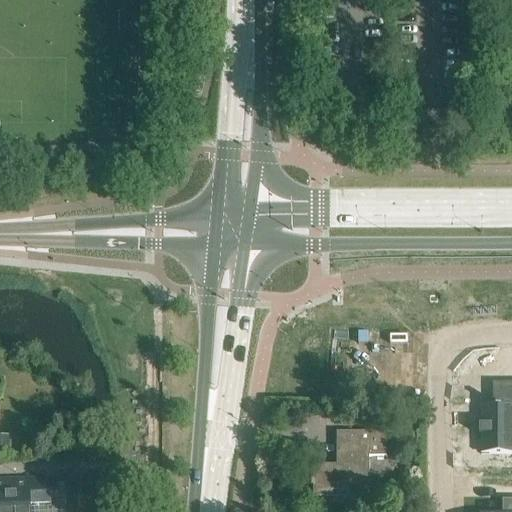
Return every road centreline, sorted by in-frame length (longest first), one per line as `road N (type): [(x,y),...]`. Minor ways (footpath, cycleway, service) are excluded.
road 1 (tertiary): [(243,245),(511,241)]
road 2 (tertiary): [(511,205),(248,210)]
road 3 (residential): [(511,334),(444,346),(444,511)]
road 4 (tertiary): [(210,427),(225,384),(243,245)]
road 5 (tertiary): [(214,245),(201,383),(210,427)]
road 6 (residential): [(217,212),(44,234)]
road 7 (residential): [(44,234),(214,245)]
road 8 (tertiary): [(250,60),(231,88),(217,212)]
road 9 (tertiary): [(248,210),(259,93),(250,60)]
